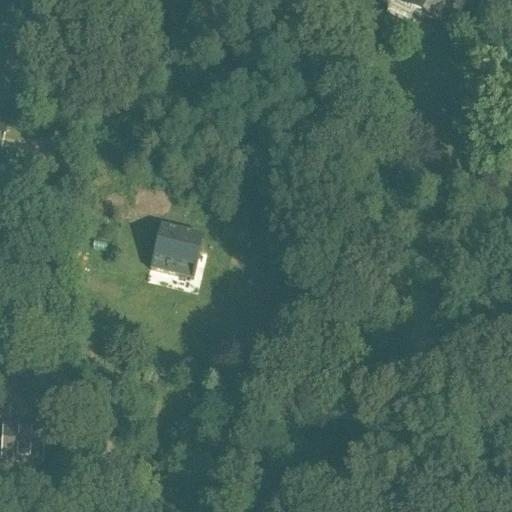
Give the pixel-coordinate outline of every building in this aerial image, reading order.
[(387,10),(401,3),(443,24),(454,0),(467,0),(464,8),(489,20),(498,0),(387,0),(386,5),(387,10)] [(160,223),(150,265),(192,276),(203,233),(160,223)] [(276,307),(269,340),(300,347),(307,314),(276,307)] [(0,377),(0,405),(19,408),(23,382),(0,377)] [(44,428),(4,426),(2,463),(42,465),(44,428)]
